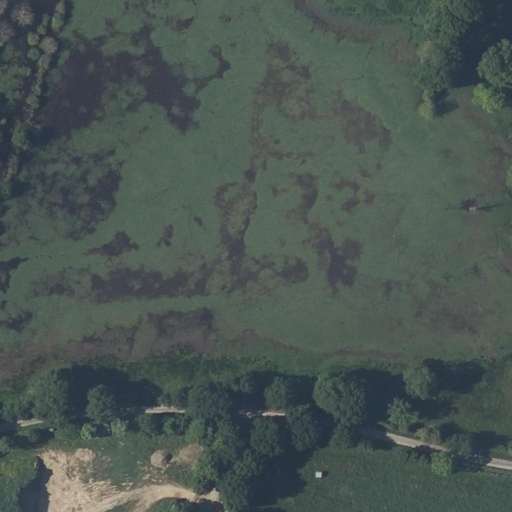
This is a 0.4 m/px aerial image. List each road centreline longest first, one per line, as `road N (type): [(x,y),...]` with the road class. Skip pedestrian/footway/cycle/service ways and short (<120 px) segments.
road 1 (unclassified): [(0,427),(59,413),(263,415)]
road 2 (unclassified): [(263,415),(347,426),(511,466)]
